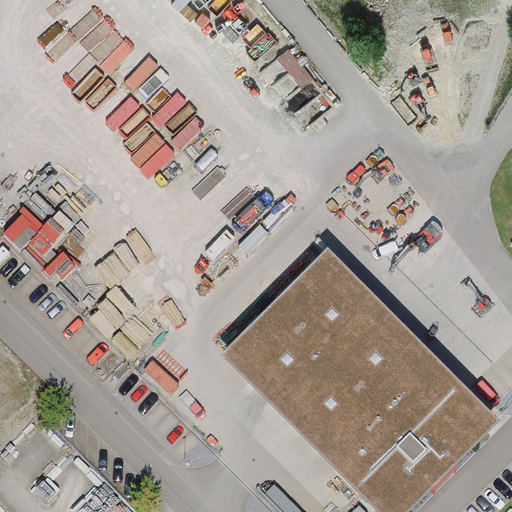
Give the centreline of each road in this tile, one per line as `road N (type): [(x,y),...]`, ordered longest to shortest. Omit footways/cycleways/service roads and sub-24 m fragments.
road 1 (unknown): [(199,511),(232,459),(232,423),(217,386),(0,114)]
road 2 (unknown): [(184,344),(312,225),(288,179),(305,178),(380,115),(446,201)]
road 3 (unclassified): [(194,511),(0,317)]
road 4 (unknown): [(136,0),(272,171),(288,179)]
road 5 (unknown): [(446,201),(511,97)]
